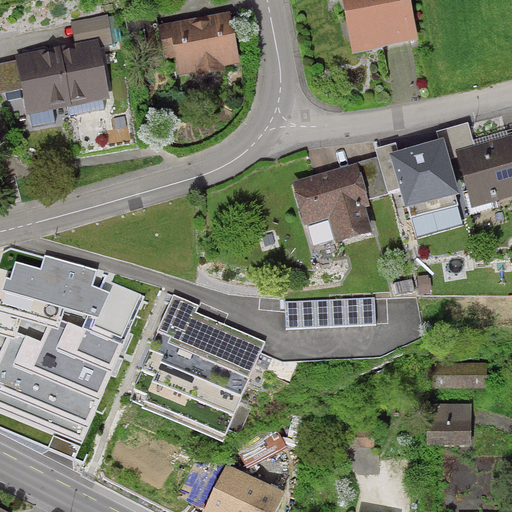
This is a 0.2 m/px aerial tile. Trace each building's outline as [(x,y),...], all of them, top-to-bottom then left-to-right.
[(420,39),(411,0),(341,0),(353,53),(420,39)] [(176,56),(168,21),(158,24),(154,6),(125,13),(136,64),(176,56)] [(241,63),(231,9),(168,21),(176,56),(179,74),(196,70),(197,76),(225,70),(225,66),(241,63)] [(108,14),(70,21),(74,43),(98,39),(99,47),(113,44),(108,14)] [(98,39),(15,55),(16,59),(21,89),(26,115),(30,114),(32,127),(56,122),(53,109),(68,106),(69,115),(104,108),(102,98),(109,97),(99,47),(98,39)] [(0,92),(21,89),(16,59),(0,62),(0,92)] [(456,150),(474,145),(468,122),(436,131),(438,138),(444,137),(450,158),(458,156),(456,150)] [(511,133),(474,145),(456,150),(458,156),(472,207),(511,196),(511,133)] [(398,150),(388,152),(398,188),(404,208),(407,207),(410,218),(458,204),(455,194),(459,193),(450,158),(444,137),(438,138),(398,150)] [(388,152),(398,150),(395,142),(375,148),(377,156),(388,191),(398,188),(388,152)] [(388,191),(377,156),(358,162),(369,199),(388,193),(388,191)] [(358,162),(291,181),(304,225),(308,224),(314,245),(335,239),(336,243),(373,232),(366,207),(371,205),(369,199),(358,162)] [(0,335),(6,338),(0,352),(0,410),(82,444),(145,296),(104,280),(100,287),(93,285),(98,270),(44,255),(41,267),(15,261),(10,277),(6,277),(8,271),(0,268),(0,335)] [(199,306),(174,295),(129,400),(142,405),(141,407),(224,442),(267,341),(196,312),(199,306)] [(374,296),(285,300),(287,329),(376,325),(374,296)] [(429,363),(430,389),(488,388),(487,363),(429,363)] [(472,404),(427,403),(427,446),(471,446),(472,404)] [(293,415),(288,435),(300,438),(305,418),(293,415)] [(344,447),(374,447),(375,428),(344,427),(344,447)] [(53,435),(48,447),(75,459),(80,447),(53,435)] [(345,461),(348,449),(312,438),(308,450),(345,461)] [(275,511),(286,491),(226,463),(202,511),(275,511)]
